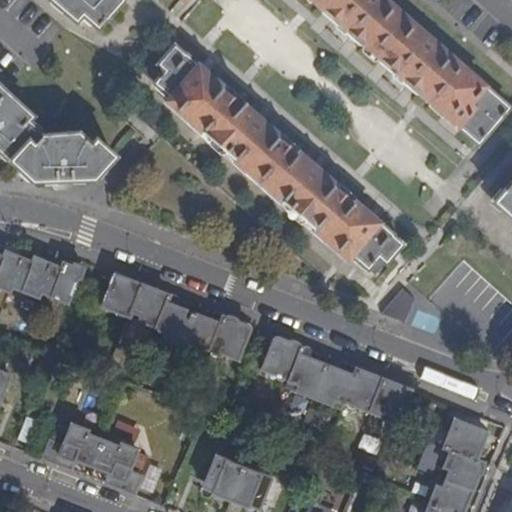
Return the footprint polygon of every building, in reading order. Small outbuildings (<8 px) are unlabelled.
[(123,3),(119,0),(46,0),(76,25),(82,18),(98,32),(123,3)] [(510,110),(383,0),(309,0),(326,14),(323,17),(361,50),(364,47),(382,64),(379,66),(417,99),(420,96),(479,147),(510,110)] [(167,76),(157,87),(172,100),(168,106),(211,144),(210,145),(225,159),(226,157),(290,211),(288,214),(304,227),(306,225),(349,262),(353,258),(369,272),(380,260),(387,266),(403,247),(392,238),(393,236),(188,59),(187,60),(176,50),(160,69),(167,76)] [(153,63),(143,73),(157,87),(167,76),(160,69),(153,63)] [(77,104),(76,86),(68,87),(69,104),(77,104)] [(34,120),(0,88),(0,153),(34,185),(96,183),(116,160),(98,142),(93,147),(81,136),(46,140),(30,125),(34,120)] [(511,186),(495,205),(511,219),(511,186)] [(4,259),(0,257),(0,290),(12,295),(14,290),(40,300),(43,296),(69,306),(82,272),(64,265),(62,270),(51,266),(35,259),(33,264),(23,260),(6,254),(4,259)] [(25,255),(23,260),(33,264),(35,259),(25,255)] [(380,260),(369,272),(376,279),(387,266),(380,260)] [(62,270),(64,265),(54,261),(51,266),(62,270)] [(172,297),(116,276),(103,309),(157,330),(154,337),(210,359),(213,352),(239,362),(253,329),(224,317),(221,325),(212,322),(178,308),(169,305),(172,297)] [(180,301),(172,297),(169,305),(178,308),(180,301)] [(221,325),(224,317),(215,314),(212,322),(221,325)] [(304,350),(276,338),(263,372),(290,382),(287,389),(342,411),(345,404),(398,425),(411,392),(357,371),(354,377),(345,374),(310,360),(302,357),(304,350)] [(312,353),(304,350),(302,357),(310,360),(312,353)] [(354,377),(357,371),(348,367),(345,374),(354,377)] [(0,410),(13,378),(0,373),(0,410)] [(478,461),(489,435),(449,419),(444,431),(451,433),(444,450),(451,453),(427,511),(466,511),(486,464),(478,461)] [(52,442),(44,462),(75,474),(79,464),(111,477),(107,487),(138,498),(145,478),(132,473),(140,452),(123,446),(122,449),(90,438),(91,434),(74,427),(66,448),(52,442)] [(218,458),(205,492),(256,511),(261,511),(273,480),(261,475),(261,476),(230,465),(231,463),(218,458)]
